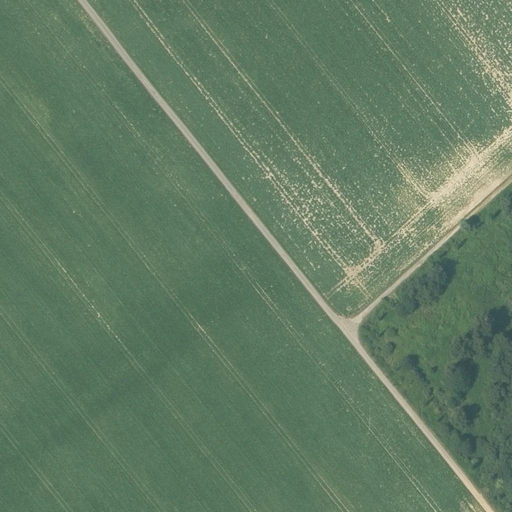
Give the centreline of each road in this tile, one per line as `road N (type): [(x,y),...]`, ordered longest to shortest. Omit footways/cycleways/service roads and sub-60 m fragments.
road 1 (track): [(492,511),(79,0)]
road 2 (track): [(349,330),(511,176)]
